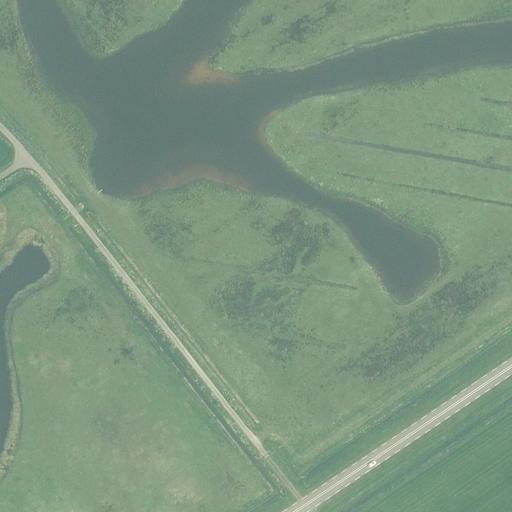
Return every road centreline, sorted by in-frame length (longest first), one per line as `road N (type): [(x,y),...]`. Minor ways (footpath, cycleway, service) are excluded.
road 1 (unclassified): [(25,156),(304,505)]
road 2 (secondary): [(304,505),(511,364)]
